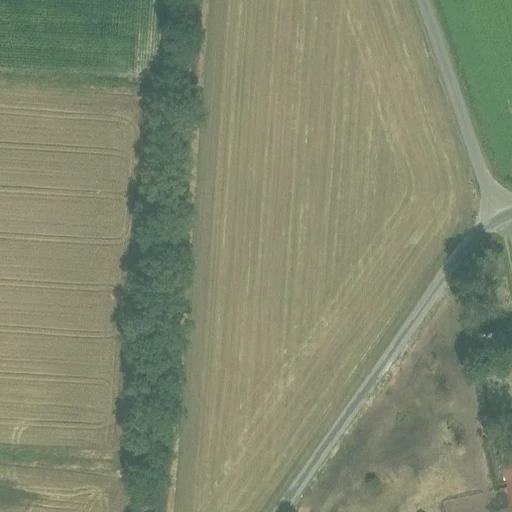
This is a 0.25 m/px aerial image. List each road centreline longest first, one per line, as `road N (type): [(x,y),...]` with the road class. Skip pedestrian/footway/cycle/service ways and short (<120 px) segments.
road 1 (residential): [(500,216),(449,267),(264,511)]
road 2 (residential): [(500,216),(424,0)]
